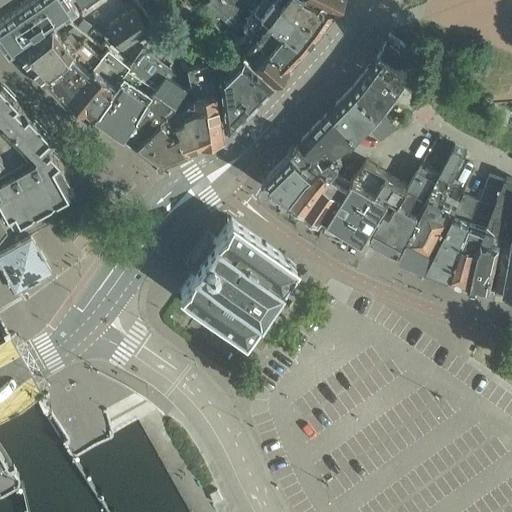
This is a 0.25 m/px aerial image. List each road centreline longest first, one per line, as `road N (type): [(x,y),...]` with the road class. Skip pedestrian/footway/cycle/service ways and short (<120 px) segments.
road 1 (unclassified): [(160,219),(285,111),(342,50),(370,0)]
road 2 (unclassified): [(264,511),(195,399),(95,313)]
road 3 (residential): [(0,61),(160,219)]
